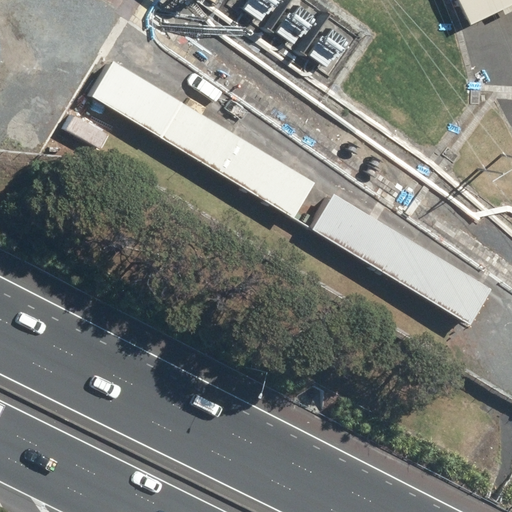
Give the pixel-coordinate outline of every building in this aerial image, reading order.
[(177,0),(118,0),(162,26),(177,0)] [(257,22),(271,0),(242,0),(237,8),(257,22)] [(511,0),(450,0),(462,25),(511,1),(511,0)] [(291,46),(306,24),(286,10),(271,33),(291,46)] [(323,69),(338,46),(318,33),(303,55),(323,69)] [(110,61),(89,94),(287,216),(307,183),(110,61)] [(329,195),(308,228),(464,322),(484,288),(329,195)]
